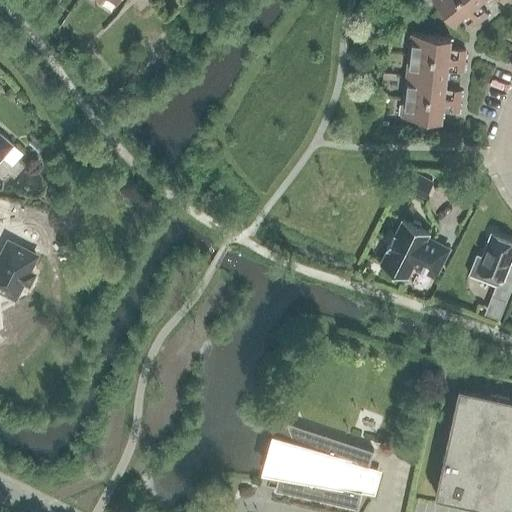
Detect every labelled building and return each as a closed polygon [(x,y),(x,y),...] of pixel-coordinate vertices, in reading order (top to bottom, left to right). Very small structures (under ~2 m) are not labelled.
[(479,21),(461,0),(434,0),(453,22),(460,16),(471,28),(479,21)] [(461,0),(479,21),(488,14),(477,2),(479,0),(461,0)] [(464,61),(465,50),(449,48),(450,38),(411,33),(409,54),(464,61)] [(409,54),(407,75),(445,79),(447,70),(463,72),(464,61),(409,54)] [(459,101),(460,90),(444,89),(445,79),(407,75),(404,95),(459,101)] [(458,112),(459,101),(404,95),(402,116),(441,120),(442,110),(458,112)] [(0,155),(2,157),(13,145),(1,134),(0,135),(0,155)] [(416,174),(411,172),(404,186),(405,187),(425,197),(433,182),(416,174)] [(447,248),(426,238),(428,232),(429,232),(429,231),(423,229),(420,227),(421,224),(414,220),(413,223),(406,220),(403,218),(402,219),(403,219),(395,235),(394,234),(393,233),(387,246),(388,247),(389,247),(381,262),(380,263),(407,276),(413,264),(434,274),(447,248)] [(511,241),(492,233),(483,257),(477,255),(477,254),(476,253),(468,274),(469,275),(470,273),(496,283),(491,296),(506,302),(511,286),(511,267),(508,265),(511,254),(511,241)] [(38,272),(29,268),(35,256),(9,242),(0,259),(0,289),(14,296),(21,283),(30,288),(38,272)] [(511,511),(511,396),(460,385),(435,495),(511,511)] [(362,491),(356,490),(358,486),(371,489),(376,473),(362,469),(363,465),(368,467),(373,453),(374,451),(270,416),(270,418),(272,418),(271,424),(273,430),(276,435),(282,438),(266,471),(279,473),(275,490),(358,508),(362,491)]
